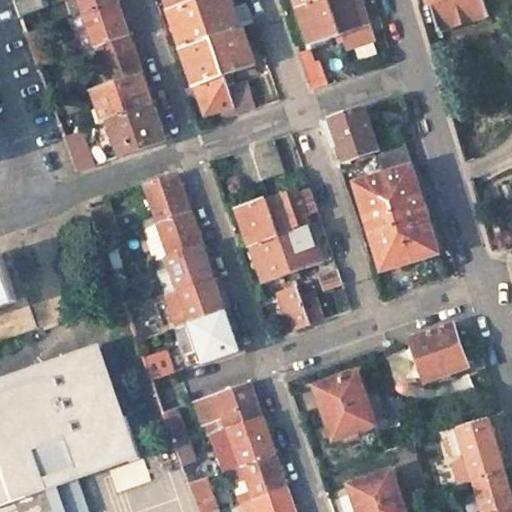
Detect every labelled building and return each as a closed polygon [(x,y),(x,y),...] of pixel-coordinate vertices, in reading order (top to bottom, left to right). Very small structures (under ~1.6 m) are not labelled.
[(65,0),(71,17),(86,12),(81,0),(65,0)] [(119,0),(81,0),(86,12),(119,1),(119,0)] [(213,35),(204,10),(193,13),(188,0),(171,6),(175,19),(174,20),(183,45),(213,35)] [(220,0),(222,4),(204,10),(213,35),(243,25),(234,0),(220,0)] [(312,42),(340,33),(329,0),(317,0),(300,6),(312,42)] [(371,30),(361,0),(329,0),(340,33),(351,30),(354,40),(371,30)] [(484,0),(430,0),(440,31),(490,17),(484,0)] [(119,1),(86,12),(97,45),(131,33),(125,18),(119,1)] [(71,17),(83,50),(97,45),(86,12),(71,17)] [(213,35),(239,114),(258,107),(248,79),(235,84),(231,71),(236,69),(239,76),(258,68),(243,25),(213,35)] [(51,61),(39,28),(36,29),(27,33),(39,65),(51,61)] [(137,53),(131,33),(97,45),(110,83),(144,72),(137,53)] [(239,114),(213,35),(183,45),(207,115),(221,110),(224,119),(239,114)] [(110,83),(97,45),(83,50),(96,88),(110,83)] [(301,54),(313,88),(328,83),(321,62),(312,65),(307,52),(301,54)] [(150,90),(144,72),(110,83),(96,88),(92,90),(104,123),(110,120),(155,104),(150,90)] [(155,104),(110,120),(121,154),(167,138),(160,120),(155,104)] [(376,150),(406,140),(402,125),(375,134),(366,108),(333,119),(346,159),(376,150)] [(81,130),(65,136),(77,169),(93,163),(81,130)] [(276,138),(254,145),(265,178),(287,171),(276,138)] [(406,140),(376,150),(384,177),(360,185),(388,270),(442,253),(406,140)] [(246,185),(265,178),(254,145),(234,152),(246,185)] [(140,218),(141,224),(157,218),(191,206),(184,188),(178,171),(144,182),(154,213),(140,218)] [(300,184),(270,194),(283,233),(313,223),(308,210),(319,207),(314,193),(304,197),(300,184)] [(283,233),(270,194),(240,206),(253,243),(283,233)] [(106,199),(90,205),(102,237),(117,232),(106,199)] [(159,225),(168,251),(202,239),(196,221),(191,206),(157,218),(141,224),(144,231),(159,225)] [(325,260),(313,223),(283,233),(295,269),(325,260)] [(144,231),(153,257),(168,251),(159,225),(144,231)] [(265,279),(295,269),(283,233),(253,243),(265,279)] [(208,255),(202,239),(168,251),(153,257),(157,270),(172,264),(179,285),(214,273),(208,255)] [(110,260),(120,256),(115,245),(106,248),(110,260)] [(0,305),(17,299),(1,252),(0,251),(0,305)] [(340,268),(319,275),(324,288),(344,282),(340,268)] [(220,290),(214,273),(179,285),(163,290),(168,300),(177,297),(176,292),(181,290),(191,320),(226,308),(220,290)] [(110,276),(80,286),(85,301),(115,292),(110,276)] [(293,329),(313,322),(303,293),(300,284),(280,290),(293,329)] [(80,286),(66,290),(70,306),(85,301),(80,286)] [(313,322),(326,318),(317,290),(303,293),(313,322)] [(234,329),(226,308),(191,320),(175,325),(184,351),(200,346),(205,359),(240,347),(234,329)] [(453,323),(399,341),(406,360),(416,357),(422,379),(467,364),(453,323)] [(0,499),(11,496),(8,489),(42,477),(75,465),(78,474),(128,456),(130,461),(141,457),(127,418),(125,418),(101,349),(103,348),(101,345),(41,366),(50,393),(27,401),(23,389),(21,385),(16,382),(14,382),(10,382),(0,385),(0,499)] [(172,370),(165,349),(145,356),(152,376),(172,370)] [(377,424),(359,371),(320,384),(328,408),(325,409),(336,438),(377,424)] [(251,379),(196,397),(204,421),(224,414),(228,425),(263,413),(257,397),(251,379)] [(178,403),(164,408),(176,443),(189,439),(190,438),(178,403)] [(263,413),(228,425),(237,451),(222,456),(226,468),(229,467),(276,451),(270,434),(263,413)] [(213,430),(228,425),(224,414),(204,421),(208,432),(213,430)] [(501,443),(493,417),(463,426),(451,429),(459,454),(470,450),(479,478),(509,469),(501,443)] [(237,451),(228,425),(213,430),(222,456),(237,451)] [(176,443),(183,462),(196,457),(189,439),(176,443)] [(282,467),(276,451),(229,467),(233,479),(245,475),(250,490),(238,494),(235,495),(238,501),(252,496),(288,484),(282,467)] [(91,511),(78,474),(75,465),(42,477),(54,511),(91,511)] [(407,511),(392,469),(351,483),(360,511),(364,510),(364,511),(407,511)] [(511,511),(511,480),(509,469),(479,478),(489,511),(511,511)] [(205,475),(190,480),(202,511),(207,511),(218,508),(205,475)] [(288,484),(252,496),(257,511),(297,511),(293,499),(288,484)] [(257,511),(252,496),(238,501),(236,502),(239,511),(257,511)]
